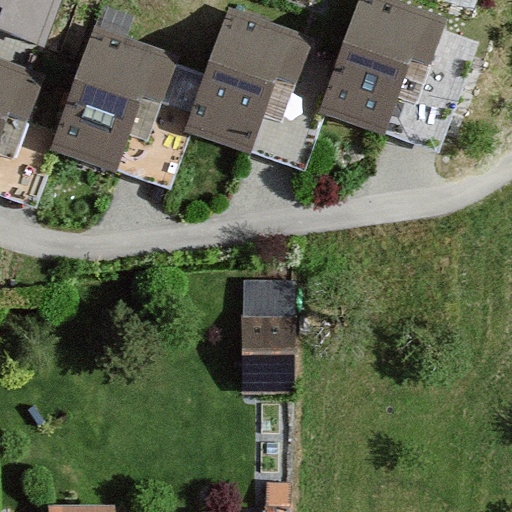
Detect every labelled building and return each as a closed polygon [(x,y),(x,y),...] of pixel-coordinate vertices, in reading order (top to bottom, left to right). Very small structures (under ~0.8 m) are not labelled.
[(0,0),(0,64),(35,76),(61,0),(0,0)] [(383,0),(366,0),(355,43),(337,113),(451,142),(482,26),(383,0)] [(337,113),(355,43),(235,9),(221,59),(197,141),(319,175),(337,113)] [(180,195),(197,141),(221,59),(101,23),(81,90),(58,158),(180,195)] [(58,158),(81,90),(35,76),(0,64),(0,193),(42,208),(58,158)] [(291,284),(245,285),(247,385),(293,384),(291,284)]
